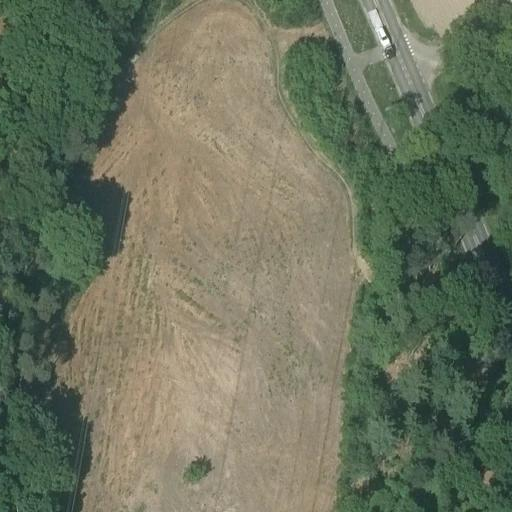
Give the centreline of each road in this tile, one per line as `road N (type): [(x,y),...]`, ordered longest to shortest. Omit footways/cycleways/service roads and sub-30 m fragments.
road 1 (unknown): [(416,511),(350,218),(282,95),(261,33)]
road 2 (primary): [(511,331),(395,50)]
road 3 (unknown): [(0,14),(109,57),(131,50),(191,0)]
road 4 (unknown): [(235,0),(261,33),(291,35),(326,55),(344,49)]
